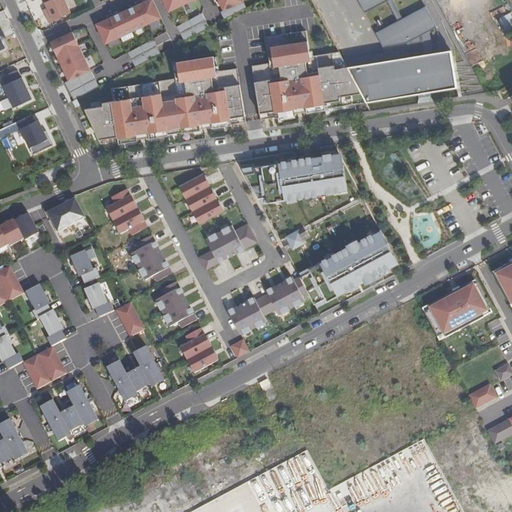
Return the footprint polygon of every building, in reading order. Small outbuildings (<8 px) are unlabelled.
[(65,0),(46,0),(44,1),(49,12),(45,15),(49,23),(71,13),(65,0)] [(105,44),(162,19),(153,0),(144,0),(132,6),(117,13),(102,19),(95,23),(105,44)] [(162,0),(168,12),(194,0),(162,0)] [(218,0),(223,11),(243,1),(244,1),(243,0),(218,0)] [(409,48),(352,75),(367,102),(419,93),(431,91),(458,86),(451,48),(434,51),(426,52),(423,33),(430,29),(438,26),(426,4),(403,17),(393,0),(358,0),(365,12),(387,0),(398,20),(375,32),(383,46),(405,35),(406,37),(409,48)] [(224,20),(247,8),(243,1),(223,11),(220,12),(224,20)] [(184,41),(210,27),(202,13),(176,27),(184,41)] [(505,35),(511,32),(511,14),(511,13),(498,18),(505,35)] [(426,52),(434,51),(430,29),(423,33),(426,52)] [(326,108),(367,102),(352,75),(349,69),(348,66),(339,50),(311,55),(306,30),(265,37),(270,62),(252,65),(261,119),(276,117),(276,118),(295,114),(295,113),(294,108),(306,106),(307,111),(307,112),(326,109),(326,108)] [(68,81),(90,70),(72,31),(50,42),(68,81)] [(159,51),(172,44),(166,32),(153,39),(159,51)] [(386,50),(348,66),(349,69),(352,75),(409,48),(406,37),(405,35),(383,46),(385,49),(386,50)] [(135,67),(161,54),(153,40),(127,53),(135,67)] [(238,68),(216,71),(214,56),(173,63),(175,78),(112,89),(114,101),(103,103),(103,106),(85,109),(99,140),(117,135),(119,142),(138,140),(138,138),(137,133),(149,131),(150,137),(150,138),(169,135),(169,134),(182,132),(182,133),(201,131),(201,129),(200,124),(212,122),(213,127),(213,129),(247,122),(238,68)] [(74,100),(99,86),(90,70),(68,81),(64,83),(74,100)] [(3,85),(14,108),(32,100),(22,76),(3,85)] [(17,121),(29,148),(48,139),(39,119),(35,121),(32,115),(17,121)] [(13,134),(2,139),(7,150),(19,145),(13,134)] [(294,152),(239,161),(281,240),(287,237),(289,244),(284,246),(300,277),(308,292),(315,304),(319,302),(322,307),(363,289),(359,281),(379,270),(383,277),(376,281),(376,282),(383,278),(385,281),(402,272),(398,264),(394,266),(391,261),(395,259),(335,146),(320,148),(322,157),(297,161),(296,153),(294,153),(294,152)] [(204,174),(181,186),(201,224),(225,212),(204,174)] [(113,198),(116,204),(108,208),(122,235),(130,230),(134,236),(149,228),(129,190),(113,198)] [(47,212),(57,233),(86,219),(76,198),(47,212)] [(29,213),(14,221),(24,239),(25,241),(39,233),(29,213)] [(24,239),(14,221),(13,219),(0,226),(0,229),(9,245),(9,247),(24,239)] [(213,251),(200,257),(207,270),(259,243),(249,225),(236,231),(233,225),(207,239),(213,251)] [(0,249),(9,245),(0,229),(0,249)] [(174,274),(153,236),(138,244),(141,250),(133,254),(147,281),(155,276),(158,282),(174,274)] [(81,276),(94,271),(86,251),(71,257),(79,277),(81,276)] [(494,274),(510,304),(511,302),(511,260),(501,267),(502,269),(494,274)] [(0,271),(0,306),(24,293),(10,266),(0,271)] [(94,271),(81,276),(84,285),(100,279),(96,270),(94,271)] [(303,295),(308,292),(300,277),(295,280),(293,277),(267,291),(268,294),(257,300),(255,297),(229,311),(241,335),(268,321),(265,315),(276,309),(279,314),(305,300),(303,295)] [(157,300),(171,326),(180,322),(183,328),(198,320),(178,282),(162,290),(166,296),(157,300)] [(424,312),(437,338),(443,335),(445,338),(484,318),(482,315),(491,310),(476,283),(468,288),(466,285),(428,305),(430,309),(424,312)] [(95,310),(108,304),(99,284),(84,290),(93,310),(95,310)] [(40,285),(26,293),(37,312),(48,306),(51,304),(40,285)] [(108,304),(95,310),(99,318),(114,311),(111,303),(108,304)] [(146,329),(132,303),(117,311),(131,337),(146,329)] [(39,320),(52,313),(48,306),(37,312),(36,311),(32,312),(37,321),(39,320)] [(64,330),(54,311),(52,313),(39,320),(49,338),(62,331),(64,330)] [(495,338),(506,332),(499,318),(488,324),(495,338)] [(1,329),(0,329),(0,339),(6,336),(9,335),(5,327),(1,329)] [(182,346),(196,373),(219,360),(202,328),(187,336),(190,342),(182,346)] [(66,339),(62,331),(49,338),(47,339),(52,347),(66,339)] [(0,359),(2,363),(4,361),(16,355),(6,336),(0,339),(0,359)] [(232,345),(238,358),(251,351),(244,339),(232,345)] [(53,346),(22,363),(37,390),(68,373),(53,346)] [(106,368),(125,403),(139,396),(137,392),(150,385),(152,388),(165,381),(146,346),(133,353),(141,368),(127,375),(120,360),(106,368)] [(16,355),(4,361),(8,370),(23,362),(19,354),(16,355)] [(492,371),(499,382),(511,374),(511,371),(506,362),(492,371)] [(490,384),(468,396),(475,409),(497,397),(490,384)] [(40,408),(59,442),(72,435),(70,432),(82,425),(84,428),(99,420),(80,387),(66,394),(73,407),(60,414),(53,401),(40,408)] [(511,417),(487,431),(494,445),(511,435),(511,417)] [(0,468),(2,468),(0,464),(12,457),(14,461),(29,453),(10,419),(0,424),(0,434),(3,440),(0,441),(0,468)] [(29,454),(29,453),(14,461),(15,461),(29,454)]
